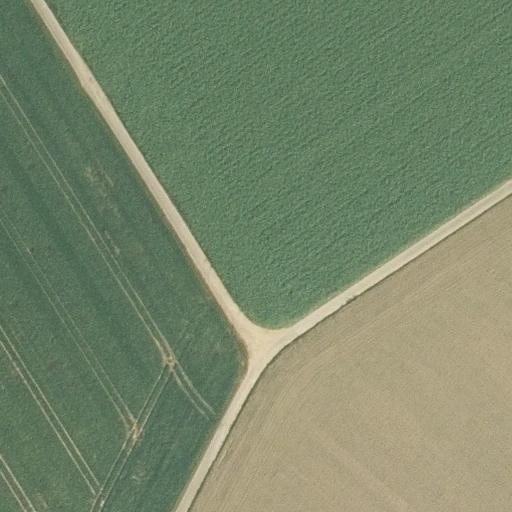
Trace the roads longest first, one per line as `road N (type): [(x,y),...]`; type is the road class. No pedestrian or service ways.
road 1 (unclassified): [(180,511),(263,350),(511,185)]
road 2 (track): [(38,0),(263,350)]
